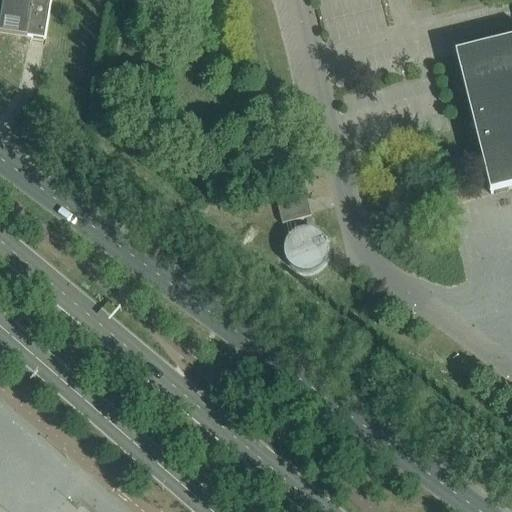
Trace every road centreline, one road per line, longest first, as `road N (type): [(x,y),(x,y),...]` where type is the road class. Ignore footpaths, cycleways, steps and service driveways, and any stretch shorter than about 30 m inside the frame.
road 1 (unclassified): [(480,511),(0,158)]
road 2 (secondary): [(319,511),(0,242)]
road 3 (secondary): [(0,327),(211,511)]
